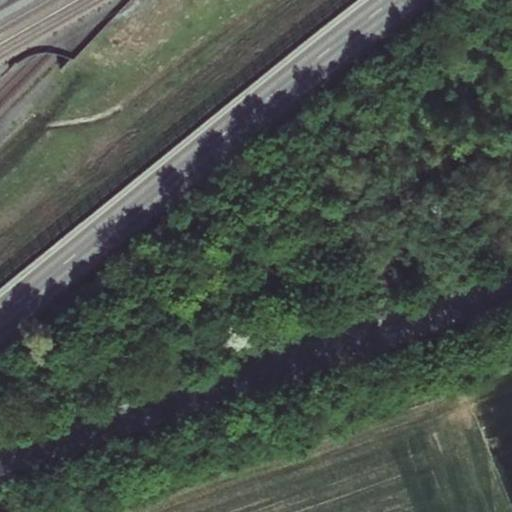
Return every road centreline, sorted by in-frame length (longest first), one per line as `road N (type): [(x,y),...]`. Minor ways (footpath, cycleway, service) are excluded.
road 1 (unclassified): [(0,461),(511,290)]
road 2 (secondary): [(0,316),(391,0)]
